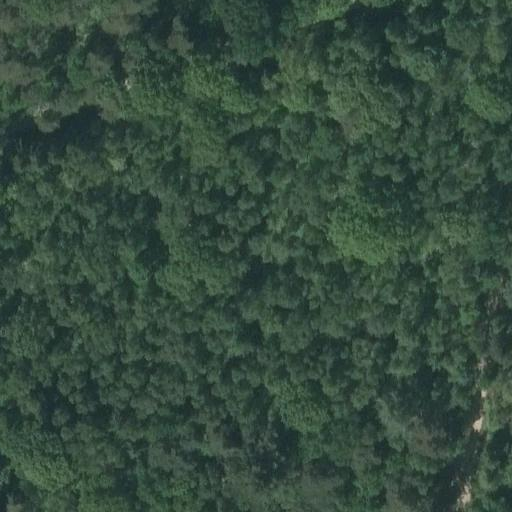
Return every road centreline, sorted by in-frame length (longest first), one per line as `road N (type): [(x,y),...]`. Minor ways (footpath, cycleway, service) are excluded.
road 1 (track): [(385,0),(0,141)]
road 2 (track): [(511,183),(460,511)]
